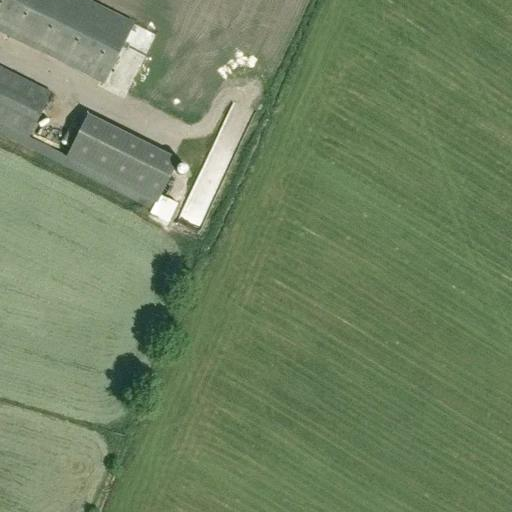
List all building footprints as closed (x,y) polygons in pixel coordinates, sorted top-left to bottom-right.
[(134,25),(83,0),(0,0),(0,32),(105,84),(134,25)] [(132,46),(111,89),(131,99),(152,56),(132,46)] [(0,124),(29,140),(52,95),(0,68),(0,124)] [(68,159),(157,204),(151,215),(168,224),(178,205),(161,196),(177,163),(88,118),(68,159)] [(214,153),(192,204),(212,212),(234,161),(214,153)]
